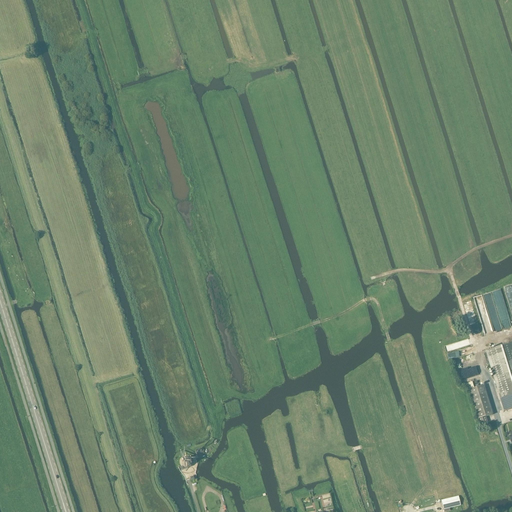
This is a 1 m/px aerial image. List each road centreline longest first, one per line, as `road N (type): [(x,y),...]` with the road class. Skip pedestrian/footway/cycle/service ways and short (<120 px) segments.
road 1 (track): [(439,511),(375,301),(270,339)]
road 2 (primary): [(65,511),(0,301)]
road 3 (track): [(511,235),(439,272),(371,278)]
